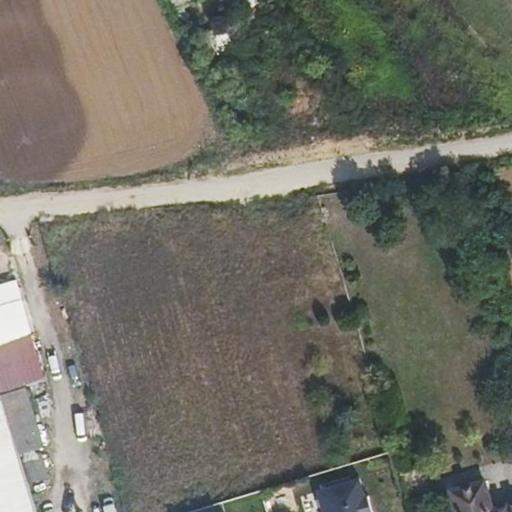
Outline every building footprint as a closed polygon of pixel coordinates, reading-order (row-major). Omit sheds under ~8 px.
[(190,0),(171,0),(177,11),(192,4),(190,0)] [(239,0),(243,9),(263,1),(262,0),(239,0)] [(0,511),(34,511),(0,396),(0,511)] [(370,511),(360,476),(317,489),(324,511),(370,511)] [(498,511),(488,477),(454,487),(460,511),(498,511)]
